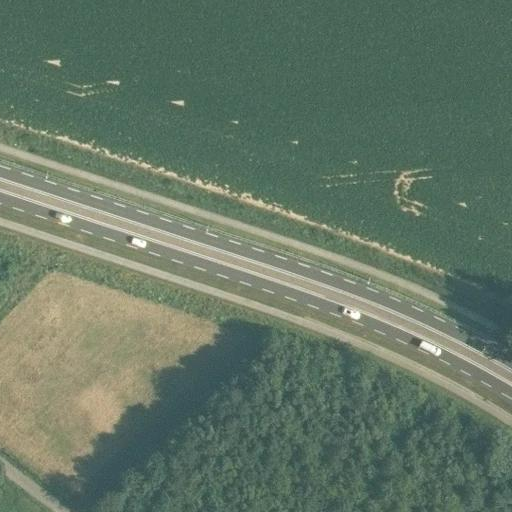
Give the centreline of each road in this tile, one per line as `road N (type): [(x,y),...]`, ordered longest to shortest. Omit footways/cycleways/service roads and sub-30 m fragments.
road 1 (primary): [(0,199),(344,313),(511,394)]
road 2 (primary): [(511,362),(353,289),(0,173)]
